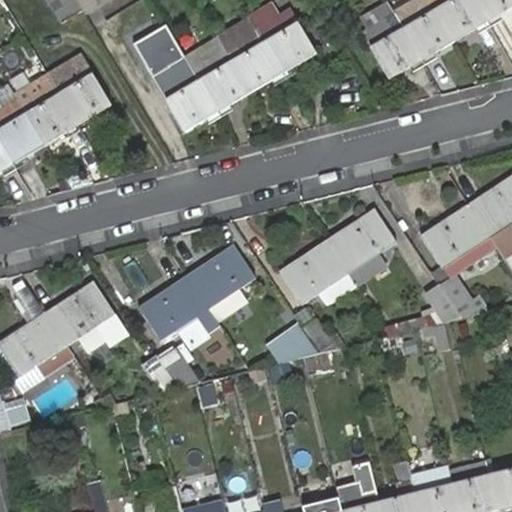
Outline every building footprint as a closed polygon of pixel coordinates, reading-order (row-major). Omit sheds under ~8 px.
[(77,0),(49,0),(64,23),(84,11),(77,0)] [(77,0),(84,11),(102,0),(77,0)] [(430,0),(423,0),(414,5),(421,19),(437,10),(430,0)] [(430,0),(437,10),(452,1),(451,0),(430,0)] [(455,42),(489,22),(475,0),(451,0),(452,1),(437,10),(455,42)] [(511,0),(475,0),(489,22),(511,8),(511,0)] [(257,32),(283,75),(317,55),(299,23),(290,29),(274,4),(249,20),(257,32)] [(390,80),(422,60),(396,15),(389,4),(361,21),(376,46),(371,49),(390,80)] [(422,60),(455,42),(437,10),(421,19),(414,5),(396,15),(422,60)] [(251,94),(283,75),(257,32),(249,20),(248,18),(218,36),(219,38),(226,51),(251,94)] [(218,113),(251,94),(226,51),(219,38),(185,59),(199,82),(218,113)] [(167,101),(199,82),(185,59),(175,42),(143,61),(167,101)] [(50,79),(59,95),(91,76),(82,60),(50,79)] [(59,95),(78,126),(110,108),(91,76),(59,95)] [(186,133),(218,113),(199,82),(167,101),(186,133)] [(46,146),(78,126),(59,95),(27,114),(46,146)] [(0,142),(13,165),(46,146),(27,114),(19,101),(4,110),(0,112),(0,142)] [(0,172),(13,165),(0,142),(0,172)] [(479,221),(487,234),(511,216),(511,174),(468,204),(479,221)] [(449,280),(497,249),(491,239),(487,234),(479,221),(468,204),(421,236),(441,267),(449,280)] [(375,210),(327,241),(340,261),(356,287),(385,268),(377,255),(395,243),(375,210)] [(511,216),(487,234),(491,239),(510,227),(511,225),(511,216)] [(491,239),(509,267),(511,265),(511,230),(510,227),(491,239)] [(340,261),(327,241),(280,272),(302,304),(318,293),(327,308),(357,289),(356,287),(340,261)] [(233,245),(187,276),(199,294),(206,305),(237,284),(242,289),(256,279),(233,245)] [(441,267),(431,274),(439,285),(441,290),(452,284),(449,280),(441,267)] [(199,294),(187,276),(139,309),(161,342),(180,329),(191,346),(220,327),(210,311),(206,305),(199,294)] [(65,310),(50,320),(56,330),(68,347),(114,316),(92,282),(61,303),(65,310)] [(461,319),(511,306),(511,299),(486,306),(480,296),(468,303),(453,282),(452,284),(441,290),(452,305),(461,319)] [(237,284),(206,305),(210,311),(242,289),(237,284)] [(446,323),(452,322),(461,319),(452,305),(441,290),(439,285),(427,294),(446,323)] [(61,303),(46,313),(50,320),(65,310),(61,303)] [(302,304),(291,311),(300,324),(303,329),(314,322),(302,304)] [(50,320),(46,313),(30,323),(35,330),(50,320)] [(312,343),(320,355),(338,350),(318,319),(314,322),(303,329),(312,343)] [(56,330),(50,320),(35,330),(30,323),(0,343),(0,346),(20,378),(37,367),(68,347),(56,330)] [(302,359),(304,358),(320,355),(312,343),(303,329),(300,324),(286,334),(302,359)] [(433,330),(438,352),(450,349),(445,327),(433,330)] [(182,345),(175,350),(197,383),(206,381),(182,345)] [(74,357),(68,347),(37,367),(44,376),(74,357)] [(175,350),(159,360),(168,373),(177,389),(186,386),(197,383),(175,350)] [(159,360),(157,357),(142,366),(159,394),(177,389),(168,373),(159,360)] [(23,404),(5,409),(9,426),(28,421),(23,404)] [(420,511),(459,511),(457,502),(453,485),(428,491),(420,459),(408,462),(413,481),(417,494),(420,509),(420,511)] [(401,484),(413,481),(408,462),(397,465),(401,484)] [(352,467),(359,494),(374,491),(366,464),(352,467)] [(459,511),(494,511),(498,511),(494,493),(490,475),(487,464),(450,472),(453,485),(457,502),(459,511)] [(498,511),(511,507),(511,469),(490,475),(494,493),(498,511)] [(404,496),(417,494),(413,481),(401,484),(404,496)] [(106,505),(100,482),(88,486),(94,508),(106,505)] [(166,511),(181,511),(176,489),(161,493),(166,511)] [(262,492),(266,511),(279,511),(274,489),(262,492)] [(420,511),(420,509),(417,494),(404,496),(379,503),(381,511),(420,511)] [(381,511),(379,503),(357,508),(354,496),(340,500),(343,511),(381,511)] [(343,511),(340,500),(327,502),(329,511),(343,511)]
